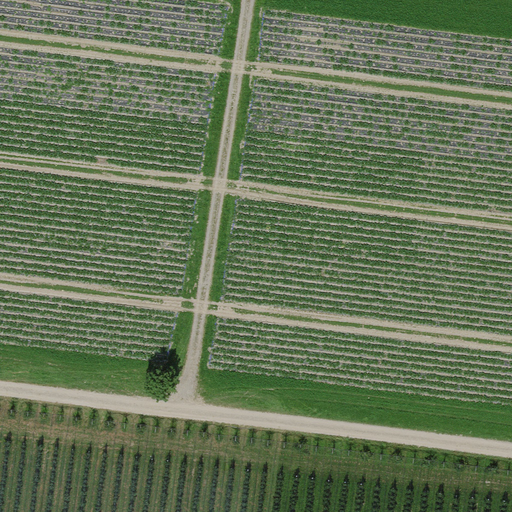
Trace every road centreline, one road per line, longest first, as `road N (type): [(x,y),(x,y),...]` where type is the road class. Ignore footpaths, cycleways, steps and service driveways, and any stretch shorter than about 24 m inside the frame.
road 1 (track): [(511,456),(0,393)]
road 2 (track): [(183,413),(250,0)]
